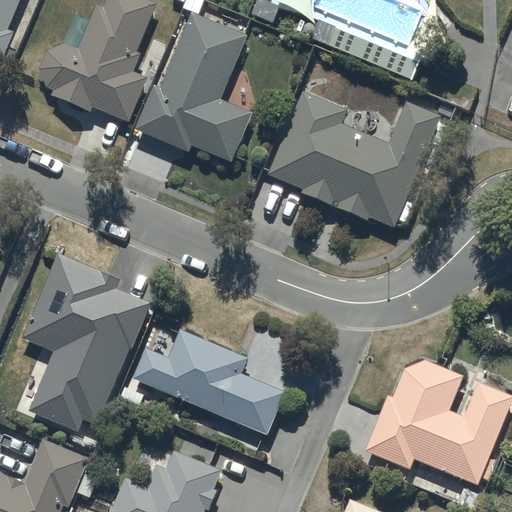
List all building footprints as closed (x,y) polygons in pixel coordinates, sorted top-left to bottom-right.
[(0,0),(0,77),(15,41),(8,39),(24,0),(0,0)] [(110,0),(104,17),(96,14),(78,56),(69,52),(48,58),(39,80),(47,97),(53,99),(52,105),(89,121),(92,115),(129,131),(147,86),(132,80),(139,63),(136,61),(157,11),(130,0),(110,0)] [(511,7),(511,0),(462,0),(451,28),(497,46),(511,7)] [(248,44),(192,21),(160,96),(154,93),(135,138),(189,161),(192,154),(232,171),(254,121),(221,107),(248,44)] [(344,116),(303,99),(268,184),(302,198),(300,202),(367,230),(369,225),(394,235),(440,123),(408,110),(391,151),(338,129),(344,116)] [(96,433),(97,431),(147,310),(114,296),(117,288),(58,263),(23,347),(53,360),(28,420),(76,440),(82,427),(96,433)] [(145,357),(133,386),(268,442),(284,403),(241,386),(249,366),(179,337),(167,367),(145,357)] [(449,419),(463,384),(410,363),(393,406),(389,404),(366,460),(410,478),(414,468),(478,494),(511,410),(511,404),(479,391),(465,425),(449,419)] [(83,480),(88,468),(42,451),(27,490),(0,479),(0,511),(70,511),(75,499),(89,505),(96,485),(83,480)] [(124,486),(113,511),(212,511),(217,500),(212,498),(220,478),(174,459),(166,478),(156,473),(147,495),(124,486)]
